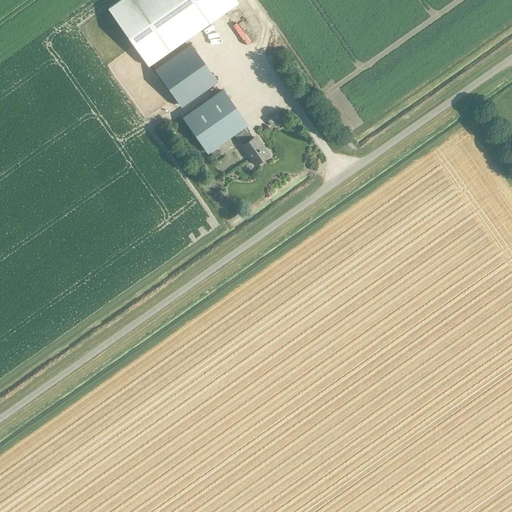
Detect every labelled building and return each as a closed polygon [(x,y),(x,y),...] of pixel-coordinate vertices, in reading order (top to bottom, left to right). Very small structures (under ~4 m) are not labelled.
[(119,0),(110,7),(150,64),(240,1),(239,0),(119,0)] [(182,106),(216,82),(190,45),(156,69),(182,106)] [(221,90),(184,117),(209,152),(234,134),(242,146),(255,165),(269,155),(263,146),(261,147),(254,137),(252,139),(244,127),(246,126),(221,90)] [(164,122),(172,118),(170,114),(162,118),(164,122)] [(267,121),(272,127),(282,120),(278,114),(267,121)] [(246,174),(254,170),(249,160),(242,164),(246,174)]
